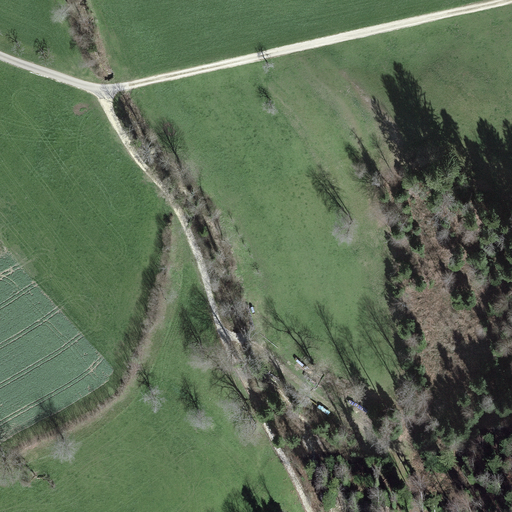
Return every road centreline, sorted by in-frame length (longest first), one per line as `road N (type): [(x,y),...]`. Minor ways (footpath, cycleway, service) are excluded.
road 1 (track): [(395,447),(240,342),(196,274),(174,206),(90,89)]
road 2 (track): [(90,89),(503,0)]
